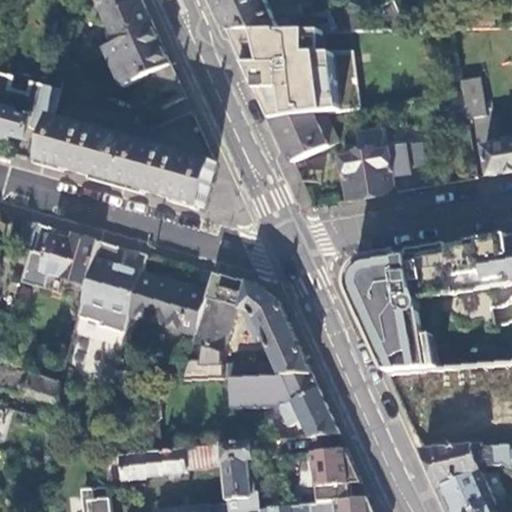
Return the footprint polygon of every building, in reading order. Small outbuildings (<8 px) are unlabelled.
[(143,0),(99,0),(119,42),(155,26),(146,6),(143,0)] [(282,32),(275,17),(266,0),(218,0),(229,22),(234,33),(282,32)] [(282,32),(324,32),(363,31),(362,9),(347,9),(335,12),(329,0),(316,0),(301,6),(306,18),(275,17),(282,32)] [(164,45),(155,26),(119,42),(108,47),(126,88),(152,75),(173,65),(164,45)] [(327,114),(363,109),(354,52),(324,52),(324,32),(282,32),(234,33),(261,93),(275,122),(327,114)] [(182,83),(173,65),(152,75),(150,86),(161,110),(188,97),(187,94),(182,83)] [(17,79),(0,74),(0,132),(29,141),(33,129),(51,134),(55,117),(62,91),(34,84),(31,96),(13,91),(17,79)] [(481,80),(462,83),(465,101),(468,120),(468,122),(487,119),(481,80)] [(465,101),(450,104),(453,122),(468,120),(465,101)] [(327,114),(275,122),(291,157),(294,164),(340,143),(327,114)] [(55,117),(51,134),(43,163),(94,177),(159,195),(205,208),(218,162),(55,117)] [(437,142),(421,144),(426,173),(411,176),(415,191),(445,186),(437,142)] [(511,143),(485,149),(490,178),(511,174),(511,143)] [(391,196),(415,191),(411,176),(426,173),(421,144),(371,153),(370,148),(361,150),(362,155),(343,158),(351,203),(391,196)] [(62,293),(64,285),(87,292),(100,241),(78,235),(76,242),(56,236),(50,255),(33,251),(25,282),(62,293)] [(511,241),(511,242),(510,235),(373,259),(368,261),(363,263),(358,269),(355,272),(353,278),(352,289),(354,295),(362,312),(384,359),(392,374),(442,370),(436,336),(427,338),(422,313),(424,312),(425,307),(424,304),(420,301),(511,285),(511,241)] [(115,245),(100,241),(87,292),(78,321),(127,334),(133,313),(145,272),(146,271),(117,263),(122,247),(115,245)] [(145,272),(133,313),(199,332),(210,297),(211,291),(174,281),(145,272)] [(227,277),(217,274),(211,291),(210,297),(220,301),(227,277)] [(257,284),(231,278),(227,277),(220,301),(210,297),(199,332),(184,380),(232,378),(315,374),(300,343),(282,303),(263,285),(257,284)] [(61,381),(2,365),(0,364),(0,386),(61,403),(61,381)] [(106,370),(105,382),(112,383),(115,370),(106,370)] [(327,402),(315,374),(232,378),(233,409),(282,406),(291,426),(299,422),(302,427),(307,424),(312,436),(341,433),(327,402)] [(226,468),(230,504),(230,511),(255,511),(262,511),(260,492),(253,493),(249,461),(254,461),(252,441),(223,444),(226,468)] [(223,444),(124,455),(126,480),(151,478),(151,476),(226,468),(223,444)] [(315,503),(351,499),(349,483),(362,484),(346,446),(308,450),(315,503)] [(484,450),(484,447),(426,450),(439,478),(443,487),(483,471),(489,469),(495,468),(493,450),(484,450)] [(511,447),(493,450),(495,468),(504,468),(511,471),(511,447)] [(483,471),(443,487),(448,498),(455,511),(488,511),(498,508),(500,507),(483,471)] [(113,511),(111,487),(87,490),(88,496),(82,496),(83,511),(113,511)] [(293,505),(293,507),(293,511),(376,511),(370,497),(351,499),(342,500),(315,503),(293,505)]
